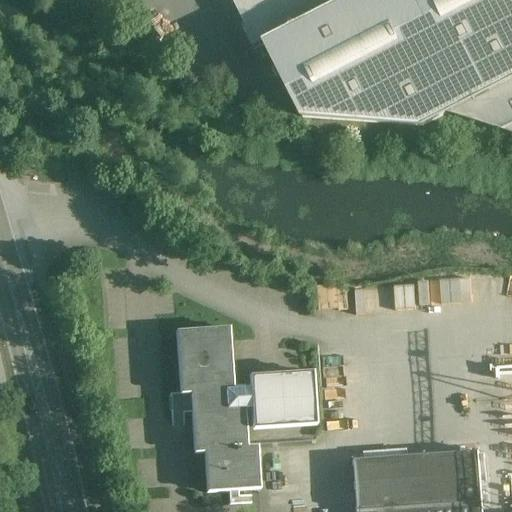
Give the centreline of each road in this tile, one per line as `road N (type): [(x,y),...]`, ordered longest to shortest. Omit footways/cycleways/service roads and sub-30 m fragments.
road 1 (secondary): [(62,511),(0,249)]
road 2 (unknown): [(125,245),(157,490)]
